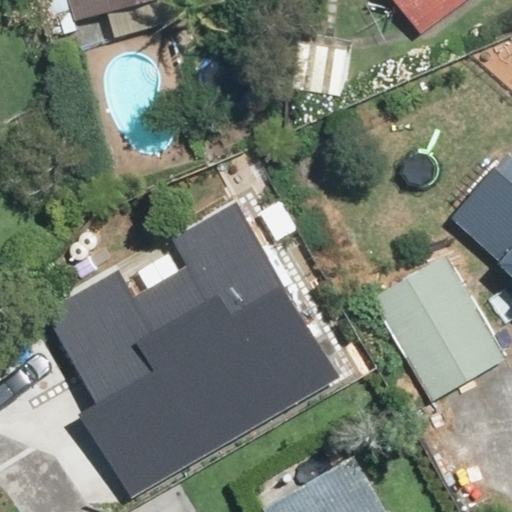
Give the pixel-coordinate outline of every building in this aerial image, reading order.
[(75,0),(81,19),(149,0),(75,0)] [(409,0),(440,38),(488,0),(409,0)] [(511,165),(460,215),(511,268),(511,165)] [(95,400),(149,492),(362,369),(252,180),(57,293),(113,390),(95,400)] [(511,350),(455,250),(379,293),(440,400),(511,358),(511,350)] [(394,511),(361,455),(281,501),(287,511),(394,511)]
